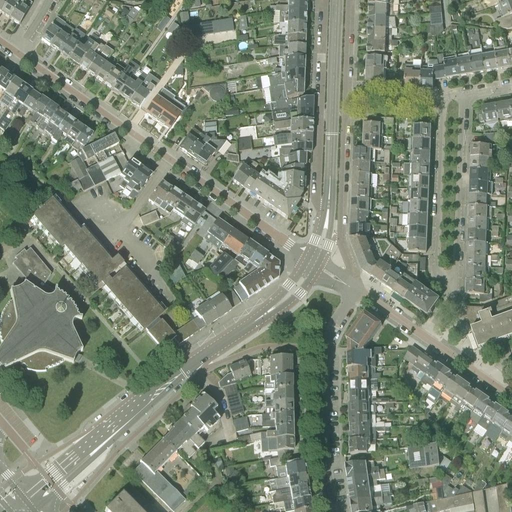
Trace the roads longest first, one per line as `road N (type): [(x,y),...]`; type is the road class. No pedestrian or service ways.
road 1 (residential): [(332,511),(324,346),(355,289)]
road 2 (residential): [(323,0),(316,197),(325,214)]
road 3 (tertiary): [(328,206),(336,0)]
road 4 (residential): [(452,290),(466,92)]
road 5 (tertiary): [(112,435),(264,314)]
road 6 (residential): [(439,100),(435,255),(452,290)]
road 7 (residential): [(355,289),(339,233),(347,101)]
road 8 (residential): [(15,51),(168,158)]
road 9 (residential): [(168,158),(307,259)]
